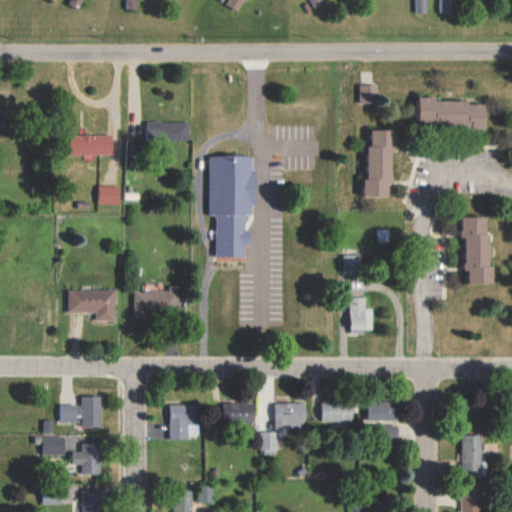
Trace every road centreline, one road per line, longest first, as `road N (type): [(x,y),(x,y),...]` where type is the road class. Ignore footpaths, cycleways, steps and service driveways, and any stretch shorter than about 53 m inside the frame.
road 1 (residential): [(511,371),(0,368)]
road 2 (residential): [(511,52),(0,52)]
road 3 (residential): [(423,511),(418,218),(438,177),(475,173),(511,184)]
road 4 (residential): [(132,511),(132,369)]
